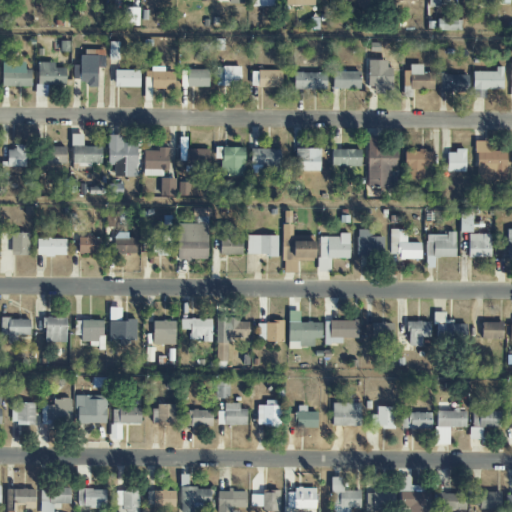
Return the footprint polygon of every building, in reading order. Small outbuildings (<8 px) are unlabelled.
[(123,26),(138,26),(138,8),(123,8),(123,26)] [(460,31),(460,20),(437,19),(437,30),(460,31)] [(118,60),(118,42),(108,42),(108,60),(118,60)] [(96,88),(97,68),(104,68),(104,50),(81,50),(81,66),(72,66),(72,81),(86,81),(86,88),(96,88)] [(386,60),(367,61),(367,88),(373,87),(373,93),(391,93),(391,68),(386,68),(386,60)] [(25,63),(1,62),(1,87),(30,87),(30,70),(24,70),(25,63)] [(65,68),(54,68),(54,62),(37,63),(37,85),(65,85),(65,68)] [(215,88),(240,88),(240,67),(215,67),(215,88)] [(402,90),(433,90),(433,73),(421,73),(421,67),(402,67),(402,90)] [(502,67),(494,67),(494,72),(472,72),(472,98),(484,98),(485,90),(502,90),(502,67)] [(173,72),(163,72),(163,69),(147,69),(147,90),(173,89),(173,72)] [(139,70),(113,70),(113,88),(139,87),(139,70)] [(180,87),(208,87),(207,70),(179,70),(180,87)] [(281,88),(281,73),(250,72),(250,88),(281,88)] [(359,72),(332,72),(331,89),(359,90),(359,72)] [(325,90),(325,73),(293,73),(292,90),(325,90)] [(438,92),(467,93),(467,75),(439,75),(438,92)] [(135,144),(121,145),(121,135),(107,135),(107,165),(113,165),(113,177),(136,177),(135,144)] [(390,188),(390,168),(396,168),(396,148),(379,148),(379,136),(367,136),(367,188),(390,188)] [(505,151),(489,152),(488,141),(475,142),(475,180),(506,180),(505,151)] [(24,147),(4,147),(5,168),(25,168),(24,147)] [(65,147),(41,147),(41,171),(55,171),(55,164),(65,164),(65,147)] [(244,148),(220,147),(220,176),(243,177),(244,148)] [(143,151),(143,176),(166,177),(167,148),(156,148),(156,151),(143,151)] [(209,149),(186,149),(185,171),(208,172),(209,149)] [(280,150),(250,149),(250,174),(279,174),(280,150)] [(319,149),(294,149),(294,171),(319,171),(319,149)] [(360,167),(360,150),(331,149),(331,166),(360,167)] [(424,180),(424,169),(432,169),(433,151),(405,151),(404,180),(424,180)] [(464,172),(464,151),(446,151),(446,172),(464,172)] [(159,196),(172,197),(173,179),(160,178),(159,196)] [(105,227),(118,227),(118,212),(105,212),(105,227)] [(471,232),(471,216),(459,216),(459,232),(471,232)] [(207,224),(175,224),(176,260),(207,260),(207,224)] [(280,260),(312,260),(313,236),(292,236),(292,225),(281,225),(280,260)] [(234,226),(219,226),(218,255),(241,256),(241,239),(234,239),(234,226)] [(420,259),(419,243),(406,243),(405,229),(389,230),(389,254),(398,254),(398,260),(420,259)] [(372,230),(356,230),(357,256),(383,255),(383,237),(372,237),(372,230)] [(11,255),(28,256),(28,233),(11,233),(11,255)] [(135,254),(135,238),(127,238),(127,233),(114,233),(113,254),(135,254)] [(169,255),(169,235),(151,234),(151,255),(169,255)] [(348,258),(348,234),(339,234),(339,237),(318,238),(319,259),(348,258)] [(454,258),(454,234),(426,234),(425,269),(433,269),(433,258),(454,258)] [(489,258),(490,235),(468,234),(467,257),(489,258)] [(277,236),(246,236),(246,256),(276,256),(277,236)] [(100,253),(99,237),(77,237),(77,254),(100,253)] [(65,255),(65,239),(36,240),(37,256),(65,255)] [(316,272),(329,273),(329,259),(317,258),(316,272)] [(313,348),(313,339),(320,339),(320,323),(298,323),(299,312),(288,311),(287,348),(313,348)] [(444,323),(445,313),(434,312),(433,338),(465,339),(466,323),(444,323)] [(215,362),(227,362),(226,338),(249,338),(248,322),(238,322),(238,317),(215,318),(215,362)] [(65,318),(44,318),(44,343),(66,343),(65,318)] [(0,325),(0,338),(16,338),(16,336),(29,336),(29,319),(0,319),(0,325)] [(180,319),(180,330),(189,330),(189,341),(210,342),(211,320),(180,319)] [(103,348),(103,321),(74,320),(74,335),(80,336),(80,342),(89,342),(89,348),(103,348)] [(136,321),(108,320),(108,344),(135,344),(136,321)] [(323,344),(341,344),(341,338),(356,338),(357,321),(324,320),(323,344)] [(175,321),(153,321),(152,345),(174,345),(175,321)] [(256,322),(256,342),(282,342),(282,322),(256,322)] [(429,338),(429,322),(407,322),(407,347),(421,346),(421,338),(429,338)] [(480,323),(481,340),(502,339),(501,322),(480,323)] [(364,324),(364,339),(393,339),(392,323),(364,324)] [(229,380),(215,379),(215,399),(229,399),(229,380)] [(75,396),(76,424),(106,423),(105,396),(75,396)] [(70,424),(71,399),(52,399),(52,406),(41,405),(41,423),(70,424)] [(34,403),(11,403),(11,424),(34,425),(34,403)] [(256,403),(257,427),(278,426),(277,403),(256,403)] [(360,404),(332,403),(331,426),(359,427),(360,404)] [(174,405),(153,405),(153,424),(174,424),(174,405)] [(245,426),(245,406),(223,405),(223,412),(216,412),(216,425),(245,426)] [(316,428),(316,412),(305,412),(306,406),(296,406),(296,414),(288,414),(287,427),(316,428)] [(370,428),(394,429),(395,407),(376,407),(375,415),(371,415),(370,428)] [(470,439),(481,440),(481,428),(500,428),(500,411),(470,410),(470,439)] [(210,411),(182,412),(182,428),(211,427),(210,411)] [(464,427),(465,411),(436,411),(436,427),(464,427)] [(400,429),(430,430),(431,414),(401,413),(400,429)] [(359,508),(359,491),(342,491),(342,477),(331,478),(331,511),(349,511),(349,508),(359,508)] [(428,511),(428,486),(409,486),(409,477),(400,477),(400,510),(407,510),(406,511),(428,511)] [(69,488),(40,488),(39,511),(52,511),(53,506),(69,506),(69,488)] [(34,490),(6,489),(4,511),(11,511),(12,503),(24,504),(24,509),(33,509),(34,490)] [(105,490),(77,489),(76,507),(105,507),(105,490)] [(286,489),(286,509),(314,509),(315,490),(286,489)] [(250,507),(261,507),(261,511),(273,511),(278,511),(279,491),(261,490),(261,495),(250,495),(250,507)] [(116,492),(115,511),(137,511),(138,491),(116,492)] [(174,507),(174,491),(146,492),(146,507),(174,507)] [(245,491),(226,491),(226,492),(216,492),(215,511),(229,511),(230,508),(245,508),(245,491)] [(499,509),(499,492),(472,493),(472,509),(499,509)] [(365,509),(393,509),(393,493),(365,493),(365,509)] [(439,494),(438,510),(464,510),(464,495),(439,494)]
